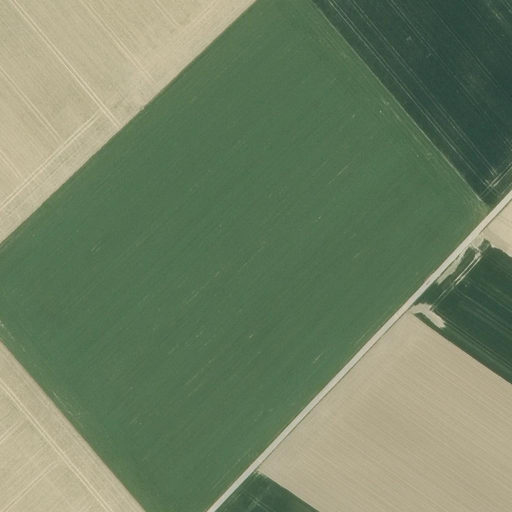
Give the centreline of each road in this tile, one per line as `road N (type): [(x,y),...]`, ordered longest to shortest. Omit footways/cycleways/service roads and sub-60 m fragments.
road 1 (track): [(511,208),(223,511)]
road 2 (track): [(278,0),(0,263)]
